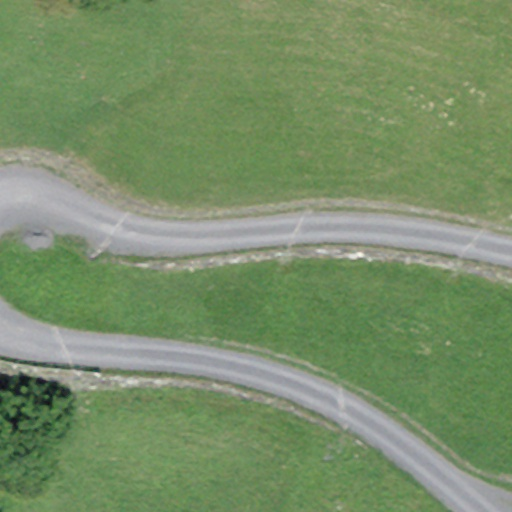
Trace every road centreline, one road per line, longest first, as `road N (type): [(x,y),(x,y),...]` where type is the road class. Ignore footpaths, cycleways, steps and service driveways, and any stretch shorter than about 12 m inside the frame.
road 1 (unclassified): [(481,511),(386,434),(295,384),(191,359),(47,344),(0,327)]
road 2 (unclassified): [(0,207),(33,201),(176,238),(368,227),(511,253)]
